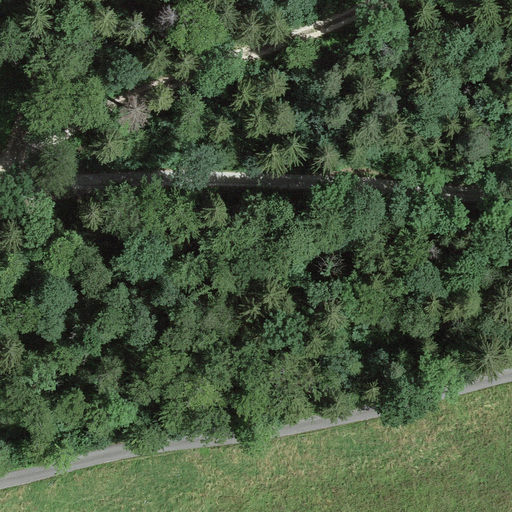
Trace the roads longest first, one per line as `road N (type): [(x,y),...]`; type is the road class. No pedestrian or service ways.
road 1 (unclassified): [(511,374),(0,480)]
road 2 (unclassified): [(0,180),(369,185),(511,198)]
road 3 (track): [(2,180),(70,129),(380,0)]
